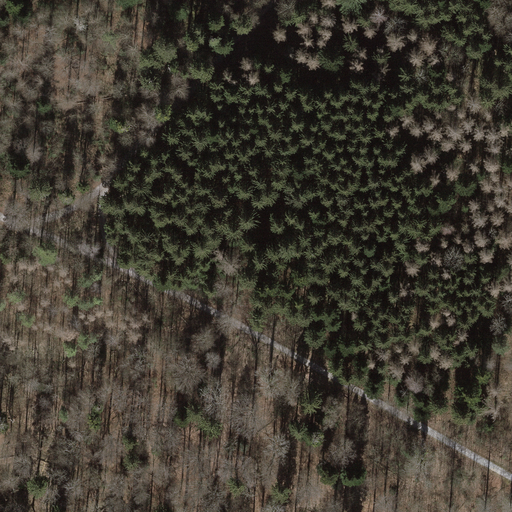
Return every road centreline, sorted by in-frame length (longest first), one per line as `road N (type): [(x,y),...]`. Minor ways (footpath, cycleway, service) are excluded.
road 1 (track): [(0,224),(350,387),(511,478)]
road 2 (track): [(4,225),(48,219),(101,193),(217,56),(276,0)]
